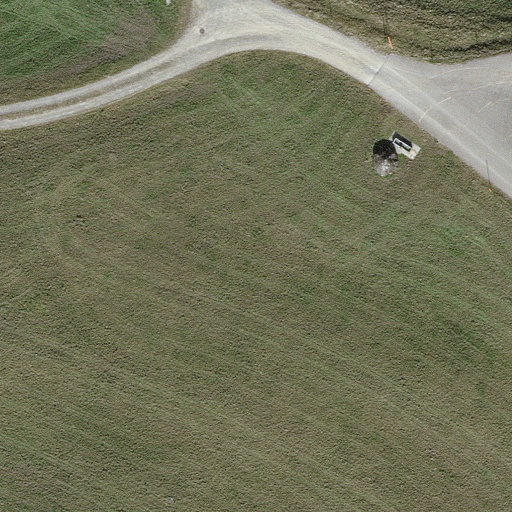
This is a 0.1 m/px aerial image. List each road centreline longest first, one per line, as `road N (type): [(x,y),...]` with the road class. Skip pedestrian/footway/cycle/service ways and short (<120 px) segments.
road 1 (track): [(511,165),(417,98),(254,16)]
road 2 (track): [(254,16),(106,93),(0,110)]
